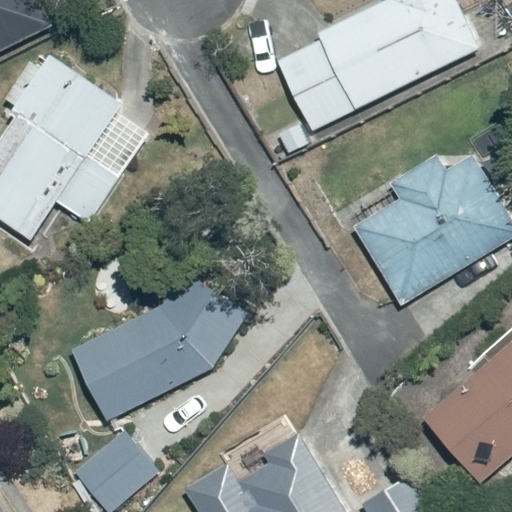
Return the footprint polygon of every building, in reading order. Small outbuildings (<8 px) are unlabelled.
[(50,0),(0,0),(0,53),(62,23),(50,0)] [(489,45),(465,0),(375,0),(327,25),(331,33),(286,57),(324,131),(489,45)] [(27,108),(0,146),(0,212),(40,240),(66,202),(101,225),(136,174),(100,149),(133,100),(60,50),(49,66),(39,59),(12,98),(27,108)] [(455,168),(444,151),(402,177),(411,192),(363,222),(412,300),(511,238),(511,191),(485,149),(455,168)] [(225,277),(80,348),(116,421),(261,350),(225,277)] [(511,328),(474,361),(481,369),(431,411),(490,479),(511,460),(511,328)] [(237,461),(193,488),(207,511),(358,511),(310,434),(303,438),(287,412),(229,448),(237,461)] [(84,511),(125,511),(171,469),(129,426),(63,489),(84,511)] [(445,511),(423,473),(371,503),(376,511),(445,511)]
